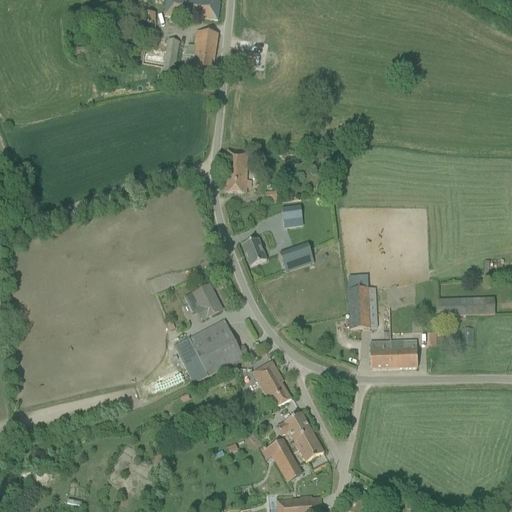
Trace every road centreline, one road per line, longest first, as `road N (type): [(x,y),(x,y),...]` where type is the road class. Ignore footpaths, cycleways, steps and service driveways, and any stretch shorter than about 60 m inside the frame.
road 1 (unclassified): [(289,354),(254,309),(215,207),(230,0)]
road 2 (track): [(214,167),(168,174),(0,234)]
road 3 (unclassified): [(511,380),(362,380)]
road 4 (unclassified): [(289,354),(344,471)]
